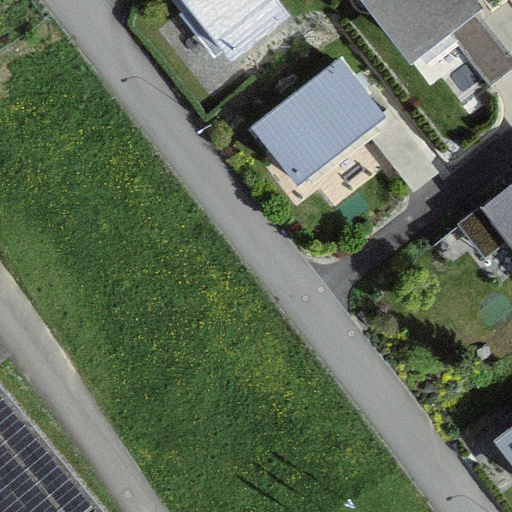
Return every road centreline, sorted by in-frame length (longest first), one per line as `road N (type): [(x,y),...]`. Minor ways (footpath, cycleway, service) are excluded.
road 1 (residential): [(458,511),(65,0)]
road 2 (unknown): [(0,344),(110,511)]
